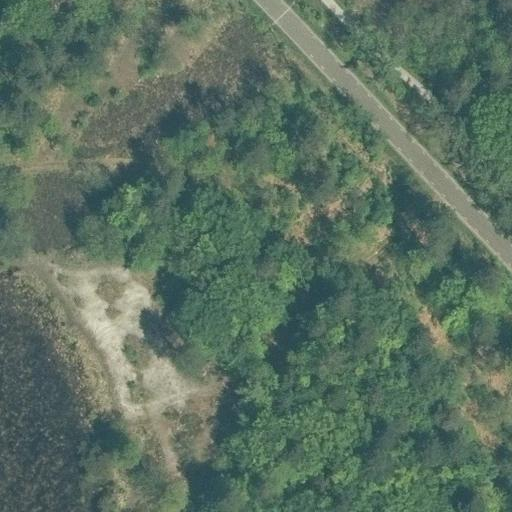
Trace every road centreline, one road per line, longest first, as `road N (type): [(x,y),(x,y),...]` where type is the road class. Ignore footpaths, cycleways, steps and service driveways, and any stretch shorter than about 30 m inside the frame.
road 1 (tertiary): [(511,259),(264,0)]
road 2 (track): [(359,273),(449,193)]
